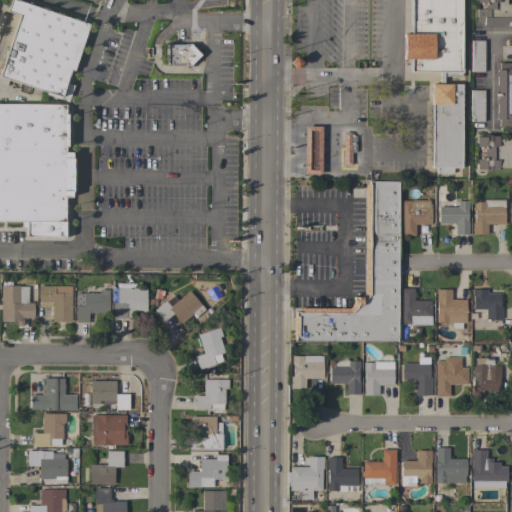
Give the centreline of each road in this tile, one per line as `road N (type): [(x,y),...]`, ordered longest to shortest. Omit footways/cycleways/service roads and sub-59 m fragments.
road 1 (secondary): [(264,511),(265,22)]
road 2 (residential): [(321,427),(511,424)]
road 3 (residential): [(0,354),(129,354),(151,362)]
road 4 (residential): [(157,511),(151,362)]
